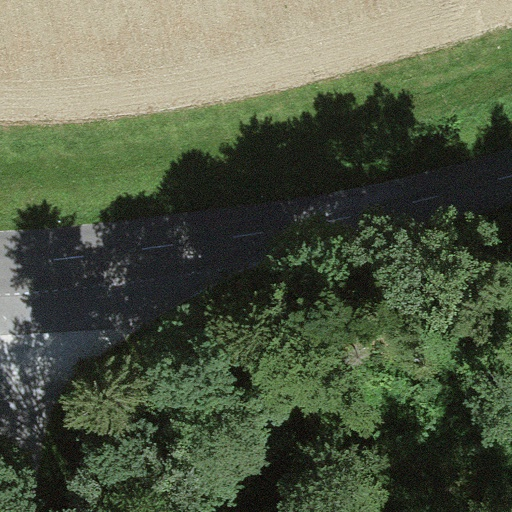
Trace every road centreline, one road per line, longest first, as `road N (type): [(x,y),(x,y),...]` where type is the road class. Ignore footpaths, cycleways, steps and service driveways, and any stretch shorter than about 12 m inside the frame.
road 1 (tertiary): [(0,269),(164,255),(511,175)]
road 2 (track): [(44,270),(27,359),(18,511)]
